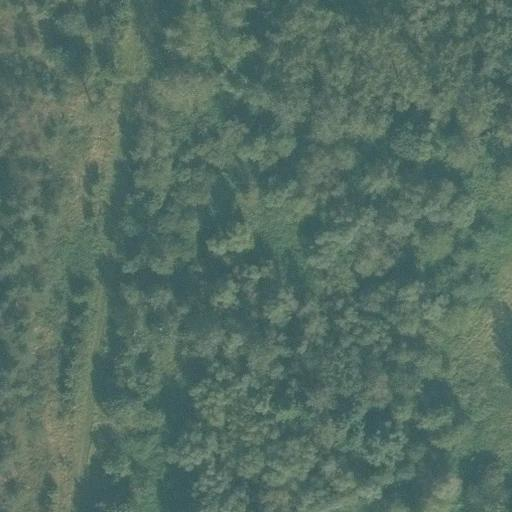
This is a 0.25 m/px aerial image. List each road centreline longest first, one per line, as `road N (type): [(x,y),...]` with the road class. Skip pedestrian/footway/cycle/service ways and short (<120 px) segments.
road 1 (track): [(72,511),(143,0)]
road 2 (track): [(0,20),(135,55)]
